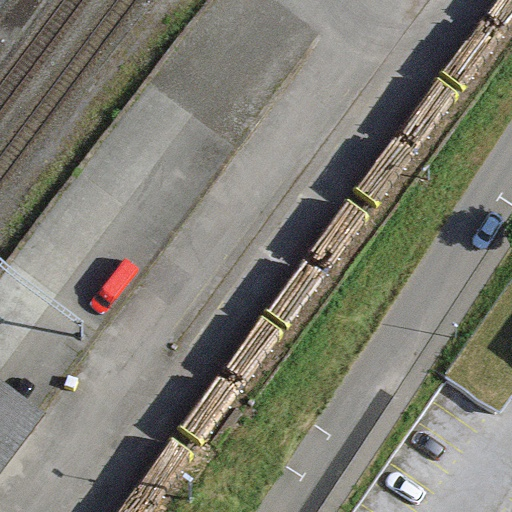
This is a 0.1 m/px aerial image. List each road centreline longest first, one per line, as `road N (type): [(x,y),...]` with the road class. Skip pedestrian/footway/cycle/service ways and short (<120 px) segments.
road 1 (residential): [(511,158),(275,511)]
road 2 (residential): [(421,511),(511,391)]
